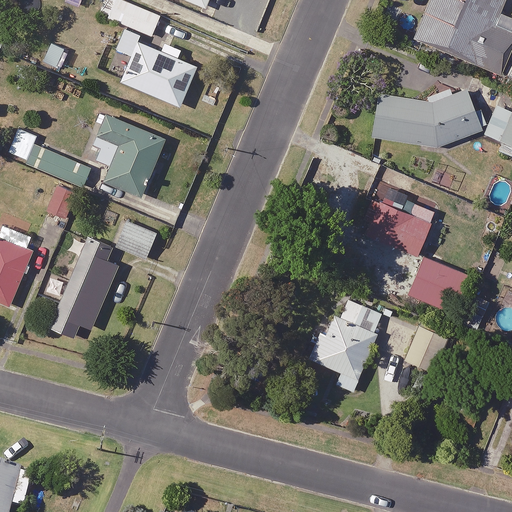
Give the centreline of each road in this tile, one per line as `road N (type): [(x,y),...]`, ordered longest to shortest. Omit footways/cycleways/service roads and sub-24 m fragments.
road 1 (residential): [(324,0),(144,427)]
road 2 (residential): [(144,427),(480,511)]
road 3 (residential): [(0,389),(144,427)]
